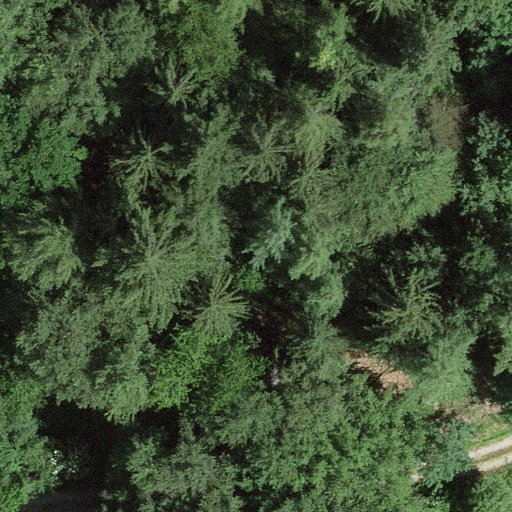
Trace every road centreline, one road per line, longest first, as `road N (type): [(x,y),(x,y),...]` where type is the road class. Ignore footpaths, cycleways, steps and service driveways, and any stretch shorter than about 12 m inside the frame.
road 1 (track): [(0,303),(102,376),(321,475),(454,468),(511,452)]
road 2 (track): [(0,510),(321,475)]
road 3 (track): [(102,376),(109,439),(76,504)]
